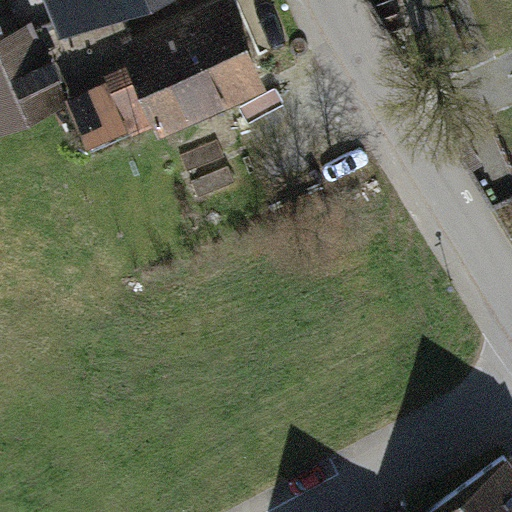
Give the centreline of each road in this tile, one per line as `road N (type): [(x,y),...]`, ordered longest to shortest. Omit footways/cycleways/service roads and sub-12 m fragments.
road 1 (residential): [(511,294),(337,0)]
road 2 (residential): [(511,383),(492,402),(280,511)]
